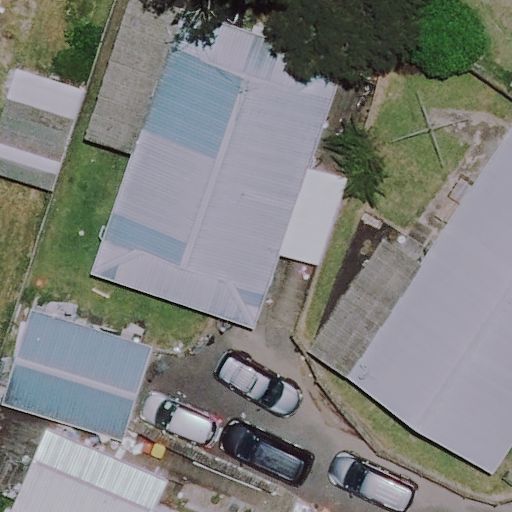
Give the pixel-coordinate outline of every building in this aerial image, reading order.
[(97,263),(288,331),(316,251),(283,239),(335,94),(269,71),(282,35),(183,0),(139,0),(93,129),(139,146),(97,263)] [(84,80),(21,65),(0,152),(0,168),(60,183),(84,80)] [(511,130),(428,258),(381,228),(308,339),(501,467),(511,450),(511,130)] [(165,346),(32,300),(0,391),(0,394),(132,440),(165,346)] [(165,511),(160,510),(173,479),(56,428),(19,511),(165,511)]
